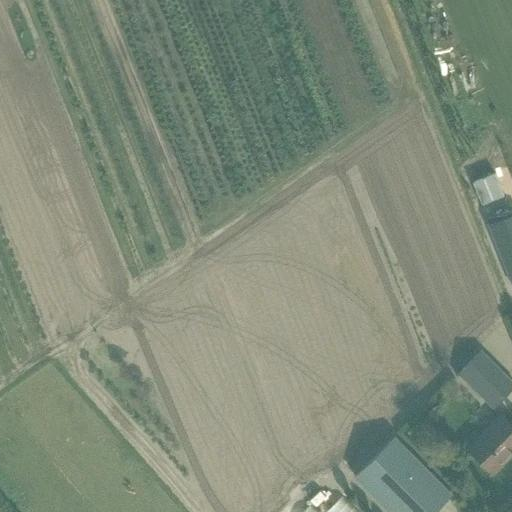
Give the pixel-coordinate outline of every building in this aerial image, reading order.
[(511,220),(490,229),(511,283),(511,220)] [(511,386),(511,382),(500,370),(480,350),(457,373),(477,393),(492,407),(511,386)] [(511,452),(511,426),(500,415),(467,448),(491,473),(492,472),(491,470),(509,452),(510,454),(511,452)] [(431,511),(450,494),(436,479),(393,437),(354,477),(389,511),(431,511)] [(343,490),(321,511),(377,511),(360,495),(354,501),(343,490)]
